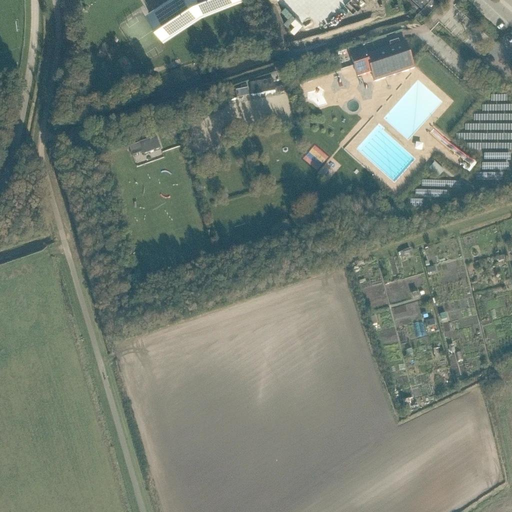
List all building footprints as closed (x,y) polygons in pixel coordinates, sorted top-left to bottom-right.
[(163,0),(150,9),(158,22),(156,23),(162,33),(196,11),(195,10),(198,8),(202,7),(202,8),(222,0),(163,0)] [(365,53),(350,58),(357,79),(371,74),(374,83),(414,70),(405,44),(399,46),(398,42),(389,45),(391,49),(366,57),(365,53)] [(250,85),(252,97),(275,93),(273,81),(250,85)] [(156,138),(129,148),(132,157),(142,153),(143,156),(160,150),(156,138)] [(443,172),(435,164),(428,171),(437,179),(443,172)] [(410,250),(400,253),(402,259),(405,258),(404,256),(411,255),(410,250)]
